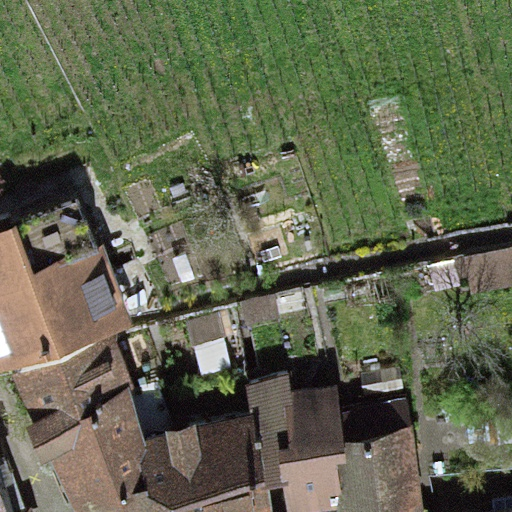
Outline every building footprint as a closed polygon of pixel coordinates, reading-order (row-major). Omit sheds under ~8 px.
[(0,343),(122,308),(77,184),(0,213),(0,343)] [(104,323),(22,352),(47,408),(128,389),(104,323)] [(265,451),(261,452),(263,465),(288,462),(285,438),(301,435),(294,399),(288,371),(250,376),(251,379),(253,410),(265,451)] [(269,511),(263,465),(261,452),(265,451),(253,410),(176,433),(157,382),(128,391),(155,470),(84,488),(95,511),(269,511)] [(47,408),(84,488),(155,470),(128,391),(128,389),(47,408)] [(285,438),(288,462),(293,498),(337,492),(339,504),(345,503),(345,498),(339,433),(335,397),(294,399),(301,435),(285,438)] [(511,416),(410,419),(415,466),(511,464),(511,416)] [(339,433),(345,498),(417,491),(415,466),(410,419),(339,433)] [(0,511),(18,511),(17,508),(5,470),(0,458),(0,511)]
